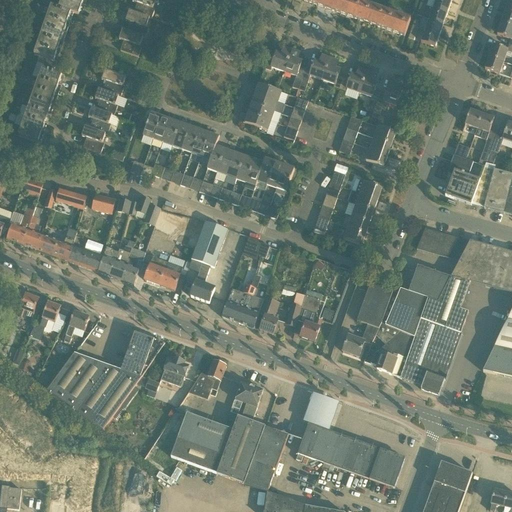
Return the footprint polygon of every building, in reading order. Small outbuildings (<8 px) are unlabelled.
[(63,0),(61,0),(58,10),(71,14),(76,16),(79,5),(63,0)] [(134,14),(150,19),(151,20),(155,10),(153,9),(156,0),(133,0),(133,3),(137,4),(134,14)] [(314,0),(313,5),(336,13),(340,0),(314,0)] [(340,0),(336,13),(343,15),(359,21),(365,5),(351,0),(340,0)] [(444,0),(436,0),(433,9),(448,14),(452,3),(444,0)] [(387,13),(380,10),(365,5),(359,21),(382,29),(387,13)] [(71,14),(58,10),(51,7),(48,17),(65,23),(68,14),(71,15),(71,14)] [(433,9),(429,20),(444,25),(448,14),(433,9)] [(127,33),(143,38),(145,39),(148,29),(147,28),(150,19),(134,14),(129,12),(126,21),(131,23),(127,33)] [(511,27),(511,13),(506,12),(501,23),(511,27)] [(387,13),(382,29),(405,37),(411,21),(387,13)] [(48,17),(45,26),(62,32),(65,23),(68,24),(65,23),(48,17)] [(440,37),(444,25),(429,20),(425,32),(440,37)] [(415,21),(412,27),(418,29),(420,23),(415,21)] [(511,46),(511,27),(501,23),(497,36),(511,40),(509,45),(511,46)] [(62,32),(45,26),(41,36),(58,42),(61,33),(64,34),(65,33),(62,32)] [(123,31),(119,40),(124,42),(120,52),(138,58),(142,48),(140,47),(143,38),(127,33),(123,31)] [(440,37),(425,32),(421,43),(435,48),(440,37)] [(41,36),(38,45),(55,51),(58,42),(41,36)] [(45,60),(44,64),(55,68),(56,64),(54,63),(54,62),(51,61),(55,51),(38,45),(34,56),(45,60)] [(508,51),(507,51),(493,46),(489,58),(504,63),(507,52),(508,51)] [(272,68),(284,72),(292,51),(284,48),(281,56),(276,54),(274,60),(269,58),(264,70),(271,72),(272,68)] [(292,88),(299,90),(306,71),(300,69),(302,63),(297,62),(300,54),(292,51),(284,72),(296,77),(292,88)] [(322,82),(330,59),(322,56),(319,64),(315,63),(311,73),(306,71),(299,90),(305,93),(310,77),(322,82)] [(499,75),(504,63),(489,58),(485,70),(499,75)] [(338,62),(330,59),(322,82),(334,86),(333,89),(340,91),(344,79),(338,77),(340,71),(336,70),(338,62)] [(55,68),(44,64),(39,79),(56,85),(59,76),(62,77),(62,76),(53,73),(55,68)] [(347,91),(359,95),(367,72),(359,69),(356,77),(352,75),(350,81),(344,79),(340,91),(346,94),(347,91)] [(107,83),(103,92),(119,97),(120,98),(124,88),(122,87),(125,78),(105,71),(102,81),(107,83)] [(370,102),(376,104),(381,92),(375,90),(377,85),(372,83),(375,75),(367,72),(359,95),(371,99),(370,102)] [(39,79),(35,88),(53,95),(56,85),(39,79)] [(387,94),(381,92),(376,104),(373,114),(380,116),(382,110),(385,111),(387,105),(396,107),(404,85),(391,81),(387,94)] [(255,95),(278,103),(282,94),(259,85),(255,95)] [(35,88),(32,98),(49,104),(53,95),(35,88)] [(97,111),(112,116),(114,117),(118,107),(115,106),(119,97),(103,92),(99,90),(95,100),(100,101),(97,111)] [(278,103),(255,95),(252,105),(275,113),(278,103)] [(32,98),(29,108),(46,114),(49,104),(32,98)] [(308,103),(299,100),(298,99),(294,109),(304,113),(308,103)] [(275,113),(252,105),(249,114),(271,123),(275,113)] [(29,108),(25,118),(42,124),(46,114),(29,108)] [(90,129),(105,135),(107,136),(111,126),(109,125),(112,116),(97,111),(92,109),(88,119),(93,120),(90,129)] [(294,109),(291,119),(301,123),(304,113),(294,109)] [(477,130),(482,115),(470,111),(465,126),(477,130)] [(143,137),(153,141),(161,118),(151,114),(143,137)] [(267,135),(268,133),(271,123),(249,114),(245,125),(259,130),(258,132),(267,135)] [(494,120),(482,115),(477,130),(483,132),(480,139),(487,142),(494,120)] [(39,133),(42,124),(25,118),(22,127),(39,133)] [(153,141),(163,144),(171,121),(161,118),(153,141)] [(351,118),(347,130),(358,134),(362,122),(351,118)] [(163,144),(172,148),(181,125),(171,121),(163,144)] [(172,148),(182,151),(190,128),(181,125),(172,148)] [(503,141),(511,144),(511,125),(508,125),(503,141)] [(22,127),(19,137),(36,143),(39,133),(22,127)] [(85,128),(82,137),(87,139),(83,149),(101,155),(104,145),(102,144),(105,135),(90,129),(85,128)] [(182,151),(191,155),(200,132),(190,128),(182,151)] [(396,134),(388,131),(378,128),(374,139),(392,146),(396,134)] [(287,129),(284,138),(295,142),(298,133),(287,129)] [(191,155),(201,158),(209,135),(200,132),(191,155)] [(219,138),(209,135),(201,158),(211,162),(216,148),(219,138)] [(388,157),(392,146),(374,139),(371,146),(364,144),(362,148),(370,151),(388,157)] [(502,142),(495,140),(493,146),(491,152),(498,154),(502,142)] [(478,165),(485,167),(486,165),(491,152),(493,146),(486,144),(478,165)] [(458,145),(454,156),(466,160),(470,149),(458,145)] [(207,171),(217,174),(225,151),(216,148),(211,162),(207,171)] [(217,174),(227,177),(235,155),(225,151),(217,174)] [(388,157),(370,151),(366,163),(383,169),(388,157)] [(244,158),(235,155),(227,177),(236,181),(244,158)] [(473,163),(466,160),(454,156),(448,174),(452,176),(453,176),(454,174),(462,177),(463,174),(465,169),(470,171),(473,163)] [(236,181),(246,184),(254,161),(244,158),(236,181)] [(257,183),(267,186),(275,163),(265,160),(263,165),(257,183)] [(257,183),(263,165),(254,161),(246,184),(255,188),(257,183)] [(277,190),(285,167),(275,163),(267,186),(277,190)] [(138,164),(134,175),(140,177),(144,166),(138,164)] [(471,206),(503,214),(511,180),(511,175),(495,171),(496,167),(486,165),(485,167),(484,169),(480,181),(471,206)] [(285,167),(277,190),(286,193),(294,170),(285,167)] [(170,183),(180,187),(184,176),(174,172),(170,183)] [(345,177),(334,173),(330,185),(341,188),(345,177)] [(480,181),(463,174),(462,177),(454,174),(453,176),(452,176),(445,197),(471,206),(480,181)] [(180,187),(189,190),(193,179),(184,176),(180,187)] [(511,180),(503,214),(511,216),(511,180)] [(40,196),(42,187),(43,185),(32,182),(29,192),(40,196)] [(360,195),(378,201),(382,189),(381,189),(364,183),(360,195)] [(205,195),(209,197),(213,186),(209,185),(205,195)] [(330,185),(326,196),(337,200),(341,188),(330,185)] [(74,207),(77,194),(60,190),(57,202),(74,207)] [(50,191),(47,201),(45,208),(51,210),(56,193),(50,191)] [(378,201),(360,195),(356,206),(375,213),(374,212),(378,201)] [(337,200),(326,196),(322,207),(333,211),(337,200)] [(96,197),(92,211),(112,216),(115,202),(96,197)] [(131,204),(128,216),(136,218),(137,213),(146,217),(151,202),(141,199),(139,206),(131,204)] [(255,201),(251,200),(247,211),(251,212),(255,201)] [(120,201),(117,210),(117,213),(128,216),(131,204),(120,201)] [(151,202),(146,217),(144,224),(155,228),(161,211),(150,207),(152,203),(151,202)] [(25,216),(26,216),(22,227),(23,227),(22,229),(12,225),(7,241),(23,246),(33,218),(36,209),(28,206),(25,216)] [(270,206),(266,217),(277,221),(280,210),(275,208),(270,206)] [(370,224),(374,213),(375,213),(356,206),(352,218),(371,225),(370,224)] [(162,212),(156,228),(179,236),(180,232),(184,220),(162,212)] [(8,230),(11,221),(0,216),(0,238),(4,229),(8,230)] [(184,220),(180,232),(200,239),(205,223),(185,216),(184,219),(184,220)] [(38,252),(44,237),(43,237),(45,230),(43,230),(41,236),(38,235),(41,228),(35,226),(38,220),(33,218),(23,246),(38,252)] [(371,225),(352,218),(348,229),(367,235),(366,235),(370,224),(371,225)] [(329,222),(318,219),(314,230),(325,234),(329,222)] [(192,261),(208,267),(215,269),(228,232),(205,223),(200,239),(196,248),(192,261)] [(367,235),(348,229),(344,241),(362,247),(366,235),(367,235)] [(421,240),(426,242),(431,232),(425,230),(421,240)] [(432,243),(436,233),(431,232),(426,242),(432,243)] [(432,243),(437,245),(441,235),(436,233),(432,243)] [(442,246),(447,236),(441,235),(437,245),(442,246)] [(442,246),(448,248),(452,238),(447,236),(442,246)] [(38,252),(68,263),(74,248),(73,247),(74,242),(66,239),(64,244),(44,237),(38,252)] [(448,248),(453,249),(457,239),(452,238),(448,248)] [(459,251),(463,241),(457,239),(453,249),(459,251)] [(417,250),(422,252),(426,242),(421,240),(417,250)] [(459,251),(465,252),(470,242),(463,241),(459,251)] [(422,252),(427,253),(432,243),(426,242),(422,252)] [(451,279),(470,284),(511,294),(511,253),(470,242),(465,252),(459,262),(451,279)] [(264,246),(258,243),(253,255),(259,258),(264,246)] [(427,253),(433,255),(437,245),(432,243),(427,253)] [(433,255),(438,257),(442,246),(437,245),(433,255)] [(259,258),(261,258),(265,260),(270,248),(264,246),(259,258)] [(442,246),(438,257),(444,258),(448,248),(442,246)] [(68,263),(99,274),(104,259),(103,258),(81,250),(74,248),(68,263)] [(103,258),(104,259),(99,274),(110,278),(115,263),(118,253),(113,251),(113,250),(107,248),(103,258)] [(110,278),(122,282),(134,250),(127,248),(121,265),(115,263),(110,278)] [(444,258),(449,260),(453,249),(448,248),(444,258)] [(449,260),(454,261),(459,251),(453,249),(449,260)] [(140,252),(134,250),(122,282),(134,287),(140,272),(136,270),(139,261),(137,260),(140,252)] [(454,261),(459,262),(465,252),(459,251),(454,261)] [(144,281),(160,287),(168,264),(153,258),(144,281)] [(168,264),(160,287),(175,292),(183,269),(168,264)] [(191,298),(209,305),(215,290),(204,286),(210,270),(202,267),(191,298)] [(438,303),(448,283),(451,279),(418,267),(409,293),(400,290),(399,294),(393,292),(381,325),(415,338),(421,321),(428,300),(438,303)] [(439,397),(461,335),(469,313),(461,310),(470,284),(451,279),(448,283),(438,303),(428,300),(421,321),(415,338),(408,359),(400,379),(422,387),(421,390),(439,397)] [(381,325),(393,292),(370,284),(357,322),(367,325),(361,342),(348,337),(343,353),(359,359),(364,343),(371,346),(376,336),(377,337),(377,336),(381,325)] [(238,324),(251,288),(245,286),(242,294),(243,294),(238,307),(227,303),(222,318),(238,324)] [(260,315),(258,314),(265,296),(256,293),(257,290),(251,288),(238,324),(254,330),(260,315)] [(292,306),(289,316),(286,325),(296,328),(301,309),(305,297),(296,294),(293,306),(292,306)] [(18,318),(24,320),(31,323),(39,300),(26,296),(23,303),(21,303),(19,310),(21,310),(18,318)] [(321,301),(305,297),(301,309),(317,314),(321,301)] [(277,304),(271,302),(267,301),(261,317),(265,318),(260,332),(273,337),(278,322),(271,319),(277,304)] [(48,304),(40,327),(36,326),(30,338),(40,342),(44,333),(48,334),(51,334),(52,332),(55,324),(61,308),(48,304)] [(511,312),(483,372),(511,378),(511,312)] [(75,313),(66,337),(66,339),(64,343),(70,345),(75,329),(84,333),(90,319),(75,313)] [(18,318),(10,315),(5,329),(13,332),(18,318)] [(314,327),(305,324),(300,338),(315,343),(323,321),(317,319),(314,327)] [(377,336),(377,337),(386,346),(388,347),(386,351),(393,354),(391,359),(397,360),(391,376),(397,378),(400,379),(408,359),(415,338),(381,325),(377,336)] [(48,391),(77,412),(103,431),(130,395),(135,388),(147,372),(165,345),(135,334),(121,372),(75,355),(48,391)] [(391,359),(393,354),(386,351),(388,347),(386,346),(377,353),(369,350),(364,363),(378,368),(377,371),(391,376),(397,360),(391,359)] [(161,382),(167,384),(181,389),(184,379),(185,379),(189,367),(184,366),(185,364),(174,360),(173,362),(169,360),(164,371),(165,372),(161,382)] [(21,363),(19,370),(28,373),(30,366),(21,363)] [(213,363),(208,377),(201,375),(189,394),(208,401),(215,381),(221,383),(226,367),(224,367),(224,365),(221,364),(220,365),(213,363)] [(43,374),(38,382),(45,386),(50,378),(43,374)] [(145,390),(156,394),(160,385),(152,381),(149,380),(145,390)] [(263,392),(253,388),(242,384),(236,401),(243,404),(238,418),(252,423),(263,392)] [(135,388),(130,395),(134,397),(139,390),(135,388)] [(315,393),(304,422),(330,431),(340,402),(315,393)] [(176,413),(172,419),(168,425),(144,460),(169,478),(173,471),(169,467),(167,470),(154,459),(165,442),(168,437),(183,414),(177,411),(176,413)] [(168,417),(172,419),(176,413),(172,411),(168,417)] [(170,458),(217,475),(233,431),(186,415),(177,440),(170,458)] [(238,418),(233,431),(217,475),(244,485),(264,430),(266,431),(267,429),(252,423),(238,418)] [(309,425),(308,426),(298,455),(324,464),(334,435),(309,426),(309,425)] [(288,437),(267,429),(266,431),(264,430),(244,485),(267,493),(268,494),(288,437)] [(324,464),(395,489),(394,488),(404,462),(364,448),(365,446),(364,445),(364,446),(334,435),(324,464)] [(434,484),(435,484),(465,495),(472,475),(464,473),(463,474),(457,472),(457,470),(442,465),(439,472),(438,472),(434,484)] [(424,511),(458,511),(465,495),(435,484),(424,511)] [(0,511),(6,511),(6,510),(19,511),(22,491),(2,488),(0,505),(0,511)] [(507,495),(494,491),(491,505),(492,505),(489,511),(495,511),(496,507),(503,508),(507,495)] [(305,511),(306,507),(268,494),(267,493),(264,511),(305,511)] [(511,511),(511,495),(507,495),(503,508),(511,510),(510,511),(511,511)]
